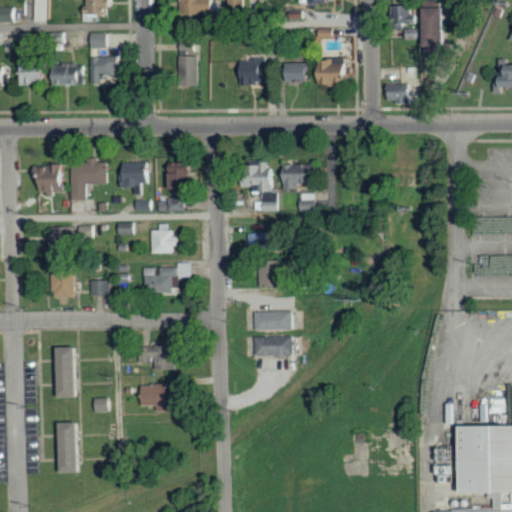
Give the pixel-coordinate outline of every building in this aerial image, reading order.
[(51,0),(41,0),(41,1),(37,1),(38,21),(52,21),(51,0)] [(91,0),(92,13),(115,13),(114,0),(91,0)] [(216,0),(184,0),(185,22),(200,22),(200,14),(217,14),(216,0)] [(246,0),(228,0),(229,8),(247,8),(246,0)] [(415,21),(415,6),(404,5),(404,21),(415,21)] [(18,21),(18,7),(0,7),(0,22),(18,21)] [(452,45),(451,7),(425,8),(426,41),(429,41),(429,53),(445,53),(445,45),(452,45)] [(112,32),(93,33),(94,47),(113,47),(112,32)] [(182,76),(200,76),(201,56),(182,55),(182,76)] [(96,56),(97,83),(108,83),(108,75),(118,74),(118,66),(124,66),(124,56),(96,56)] [(500,92),(508,92),(508,87),(511,86),(511,58),(505,59),(505,74),(500,75),(500,92)] [(31,60),(21,60),(22,82),(50,81),(50,71),(32,72),(31,60)] [(270,60),(242,60),(242,84),(271,83),(270,60)] [(322,85),(356,84),(355,60),(321,61),(322,85)] [(315,63),(296,62),(295,81),(315,82),(315,63)] [(0,65),(0,85),(13,85),(12,65),(0,65)] [(55,85),(88,84),(88,66),(55,66),(55,85)] [(391,102),(417,102),(417,84),(391,84),(391,102)] [(280,210),(280,173),(272,173),(273,160),(260,160),(260,176),(253,176),(253,193),(263,193),(263,201),(256,201),(256,210),(280,210)] [(198,189),(198,161),(172,161),(172,175),(176,175),(176,189),(198,189)] [(112,184),(113,162),(78,162),(78,199),(92,200),(92,184),(112,184)] [(154,185),(154,162),(127,162),(127,185),(154,185)] [(66,164),(38,165),(39,179),(45,179),(46,192),(72,192),(72,177),(67,177),(66,164)] [(303,184),(318,183),(318,164),(287,164),(288,188),(303,188),(303,184)] [(189,198),(163,199),(164,211),(189,210),(189,198)] [(303,211),(320,210),(320,199),(303,199),(303,211)] [(142,210),(155,210),(155,200),(142,200),(142,210)] [(178,252),(178,245),(181,245),(181,229),(172,229),(172,223),(163,223),(163,230),(154,230),(155,253),(178,252)] [(89,238),(101,234),(98,224),(86,228),(89,238)] [(78,256),(78,227),(56,227),(57,256),(78,256)] [(250,232),(251,250),(284,249),(283,232),(250,232)] [(284,260),(263,260),(264,287),(285,286),(284,260)] [(195,277),(195,262),(182,262),(182,267),(162,267),(148,267),(148,291),(178,291),(178,277),(195,277)] [(58,297),(79,296),(79,264),(57,264),(58,297)] [(113,280),(96,280),(96,295),(114,295),(113,280)] [(297,310),(259,311),(260,331),(298,330),(297,310)] [(257,337),(258,356),(298,355),(297,335),(257,337)] [(144,346),(145,362),(159,362),(159,369),(180,369),(180,361),(186,360),(185,345),(144,346)] [(60,396),(59,346),(77,346),(78,396),(60,396)] [(227,382),(227,365),(214,365),(214,383),(227,382)] [(181,411),(180,384),(142,386),(143,395),(148,395),(148,406),(163,405),(163,411),(181,411)] [(114,411),(114,398),(96,399),(96,412),(114,411)] [(63,470),(61,421),(79,420),(81,470),(63,470)] [(511,491),(462,492),(461,424),(511,423),(511,491)]
